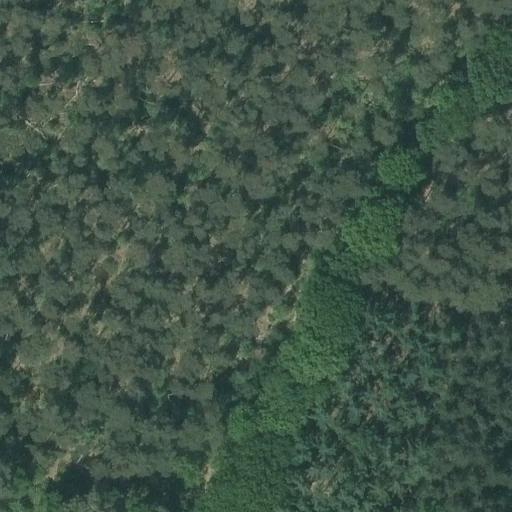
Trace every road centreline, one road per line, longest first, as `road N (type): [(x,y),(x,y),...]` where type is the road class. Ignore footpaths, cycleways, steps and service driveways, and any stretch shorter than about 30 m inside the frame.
road 1 (track): [(214,509),(366,205),(511,36)]
road 2 (track): [(219,511),(0,421)]
road 3 (track): [(327,274),(441,305),(511,309)]
